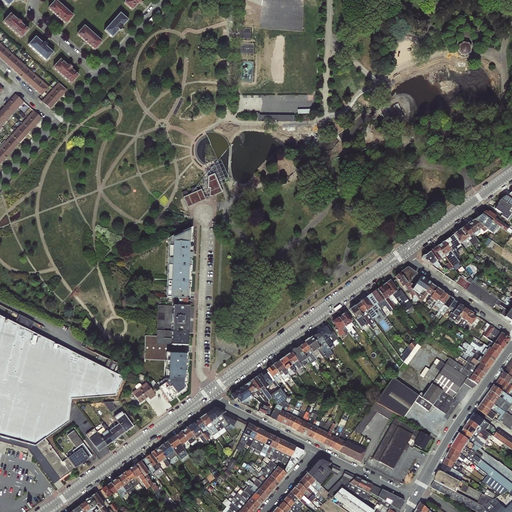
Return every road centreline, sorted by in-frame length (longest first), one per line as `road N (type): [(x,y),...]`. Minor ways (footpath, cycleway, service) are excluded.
road 1 (residential): [(404,250),(210,391)]
road 2 (residential): [(210,391),(44,511)]
road 3 (residential): [(203,211),(199,375),(210,391)]
road 4 (secondary): [(417,489),(450,427),(511,347)]
road 5 (residential): [(404,250),(511,330)]
road 6 (residential): [(511,172),(404,250)]
road 7 (residential): [(315,448),(210,391)]
